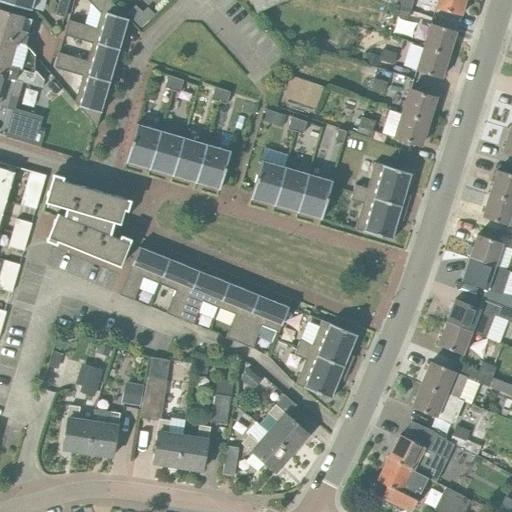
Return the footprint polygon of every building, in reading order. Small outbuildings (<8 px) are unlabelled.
[(0,0),(0,1),(31,11),(32,9),(31,9),(34,0),(0,0)] [(58,0),(57,6),(67,9),(69,0),(58,0)] [(128,19),(108,0),(86,0),(99,12),(101,13),(96,29),(103,32),(99,44),(119,50),(119,49),(127,21),(128,21),(128,19)] [(252,0),(258,12),(284,0),(252,0)] [(376,0),(378,0),(396,5),(410,10),(413,0),(376,0)] [(420,0),(420,3),(435,7),(435,9),(461,16),(465,0),(420,0)] [(396,5),(393,16),(407,21),(410,10),(396,5)] [(54,16),(64,19),(67,9),(57,6),(54,16)] [(142,13),(135,6),(127,14),(141,28),(154,15),(147,8),(142,13)] [(0,36),(17,42),(25,44),(26,45),(33,20),(0,10),(0,36)] [(99,44),(103,32),(96,29),(68,20),(64,36),(92,44),(86,61),(86,62),(93,64),(90,77),(110,83),(110,82),(119,51),(119,50),(99,44)] [(424,47),(448,55),(456,31),(431,24),(424,47)] [(0,74),(7,77),(16,80),(19,69),(10,66),(17,42),(0,36),(0,74)] [(34,69),(34,58),(35,57),(25,45),(25,44),(17,42),(10,66),(19,69),(20,66),(34,69)] [(424,47),(416,71),(441,79),(448,55),(424,47)] [(314,53),(300,48),(295,62),(310,67),(314,53)] [(394,66),(397,54),(382,50),(379,58),(378,61),(394,66)] [(109,83),(110,83),(90,77),(93,64),(86,62),(86,61),(59,53),(54,68),(82,76),(74,102),(96,128),(100,113),(101,113),(101,112),(109,83)] [(376,68),(378,61),(379,58),(368,54),(365,65),(376,68)] [(20,66),(19,69),(16,80),(23,82),(42,87),(44,81),(34,70),(34,69),(20,66)] [(0,74),(0,105),(15,110),(23,82),(16,80),(7,77),(0,74)] [(164,88),(172,90),(176,78),(168,76),(164,88)] [(180,92),(183,80),(176,78),(172,90),(180,92)] [(384,93),(387,83),(373,78),(370,89),(384,93)] [(211,100),(219,102),(222,89),(214,87),(211,100)] [(226,104),(230,92),(222,89),(219,102),(226,104)] [(409,90),(402,114),(428,122),(435,98),(409,90)] [(20,110),(12,140),(41,148),(46,133),(40,131),(44,117),(20,110)] [(264,122),(283,127),(286,116),(267,110),(264,122)] [(428,122),(402,114),(395,138),(420,146),(428,122)] [(291,117),(287,130),(295,132),(299,120),(291,117)] [(370,139),(375,122),(361,117),(356,135),(370,139)] [(306,122),(299,120),(295,132),(303,134),(306,122)] [(138,125),(138,124),(136,124),(125,163),(126,163),(127,163),(148,169),(148,170),(149,170),(160,131),(159,131),(138,125)] [(342,144),(346,131),(338,129),(334,141),(342,144)] [(502,153),(511,156),(511,129),(510,129),(502,153)] [(161,131),(160,131),(149,170),(150,170),(171,176),(172,177),(183,137),(182,137),(182,138),(161,131)] [(173,177),(194,183),(195,183),(206,144),(205,144),(184,138),(183,137),(172,177),(173,177)] [(207,144),(206,144),(195,183),(196,184),(196,183),(217,190),(219,190),(230,151),(229,151),(207,145),(207,144)] [(263,161),(261,160),(250,199),(251,200),(273,206),(274,206),(285,167),(284,167),(263,161)] [(353,193),(365,196),(406,208),(410,195),(405,194),(410,175),(411,175),(411,174),(374,163),(373,164),(374,164),(367,189),(355,185),(353,193)] [(286,168),(286,167),(285,167),(274,206),(274,207),(275,206),(296,212),(296,213),(297,213),(308,174),(307,174),(286,168)] [(489,194),(511,201),(511,175),(497,170),(489,194)] [(40,193),(45,176),(30,171),(25,188),(40,193)] [(309,174),(308,174),(297,213),(298,213),(319,219),(319,220),(321,220),(332,181),(330,180),(330,181),(309,174)] [(127,200),(52,178),(44,203),(66,209),(63,216),(57,214),(47,238),(120,267),(129,243),(110,235),(114,223),(120,225),(127,200)] [(40,193),(25,188),(20,205),(36,210),(40,193)] [(406,209),(365,196),(353,193),(350,200),(362,204),(355,228),(354,228),(354,230),(391,241),(392,239),(397,220),(402,222),(406,209)] [(511,201),(489,194),(482,218),(511,227),(511,201)] [(27,238),(32,223),(16,219),(12,234),(27,238)] [(23,251),(27,238),(12,234),(8,247),(23,251)] [(494,267),(506,270),(511,250),(501,246),(502,243),(477,235),(469,258),(494,267)] [(168,258),(168,259),(140,247),(138,246),(119,295),(133,301),(143,278),(159,284),(169,259),(168,258)] [(509,272),(506,270),(494,267),(469,258),(461,282),(486,290),(486,291),(501,296),(509,272)] [(166,314),(179,319),(199,271),(198,270),(198,271),(170,259),(169,259),(159,284),(175,291),(166,314)] [(0,275),(15,279),(19,265),(4,261),(0,274),(0,275)] [(199,271),(179,319),(193,325),(202,302),(218,308),(228,283),(228,282),(227,283),(199,271)] [(15,279),(0,275),(0,289),(11,293),(15,279)] [(218,308),(234,315),(225,338),(239,343),(258,295),(257,294),(257,295),(229,283),(228,283),(218,308)] [(259,295),(258,295),(239,343),(252,349),(261,326),(278,333),(289,307),(287,306),(287,307),(259,295)] [(511,298),(506,297),(503,307),(511,310),(511,298)] [(494,316),(511,322),(511,310),(503,307),(486,301),(482,310),(479,309),(480,309),(455,299),(446,322),(471,332),(470,332),(485,338),(494,316)] [(356,336),(357,335),(321,320),(320,322),(321,322),(311,345),(300,341),(297,348),(308,353),(349,369),(354,356),(349,354),(356,336)] [(462,355),(470,332),(471,332),(446,322),(437,345),(462,355)] [(108,354),(110,347),(98,343),(96,352),(105,355),(105,353),(108,354)] [(349,369),(308,353),(297,348),(294,355),(305,360),(296,383),(295,383),(295,384),(331,399),(332,397),(331,397),(339,379),(344,381),(349,369)] [(159,420),(160,420),(169,361),(151,358),(139,418),(159,422),(159,420)] [(194,372),(206,374),(208,361),(195,359),(194,372)] [(430,362),(421,385),(458,400),(467,378),(474,380),(474,382),(488,388),(488,387),(511,396),(511,386),(492,378),(478,372),(457,363),(454,372),(430,362)] [(482,362),(478,372),(492,378),(496,368),(482,362)] [(96,404),(105,371),(87,365),(81,388),(82,388),(79,399),(96,404)] [(240,379),(247,386),(256,376),(249,369),(240,379)] [(140,411),(145,382),(127,379),(121,407),(140,411)] [(226,425),(233,382),(217,379),(210,423),(226,425)] [(455,426),(464,402),(458,400),(421,385),(411,408),(436,418),(436,419),(455,426)] [(276,421),(267,432),(291,453),(308,434),(275,405),(267,414),(276,421)] [(62,449),(87,453),(92,422),(78,420),(80,408),(69,407),(62,449)] [(92,422),(87,453),(112,457),(119,414),(94,411),(92,422)] [(159,422),(152,463),(177,467),(182,436),(167,433),(169,422),(160,420),(159,420),(159,422)] [(431,431),(412,422),(404,438),(399,435),(388,458),(422,476),(430,461),(419,455),(423,447),(443,457),(450,445),(431,431)] [(198,438),(182,436),(177,467),(202,471),(209,428),(200,426),(198,438)] [(455,426),(449,442),(478,453),(481,445),(467,439),(470,431),(455,426)] [(291,453),(267,432),(257,443),(248,436),(241,443),(275,472),(291,453)] [(226,446),(222,474),(234,476),(238,448),(226,446)] [(410,511),(427,478),(422,476),(388,458),(377,481),(386,486),(381,497),(410,511)] [(436,511),(438,511),(458,511),(466,498),(447,489),(436,511)]
